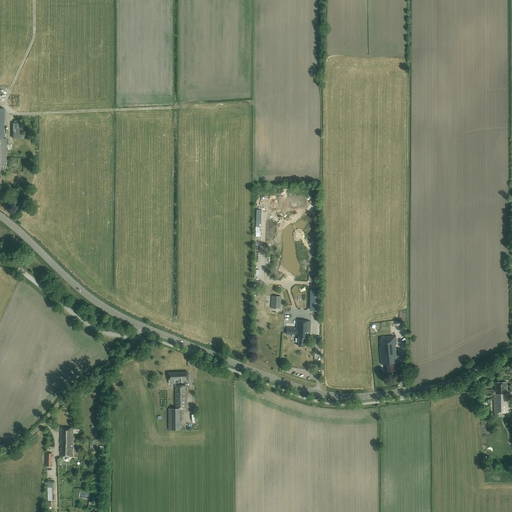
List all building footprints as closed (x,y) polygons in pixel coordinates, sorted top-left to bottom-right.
[(25,122),(14,122),(14,139),(25,139),(25,122)] [(272,296),(271,308),(280,309),(281,297),(272,296)] [(310,339),(311,321),(297,321),(297,328),(286,327),(286,334),(296,335),(296,336),(299,336),(299,339),(296,338),(296,342),(299,342),(298,346),(305,347),(305,339),(310,339)] [(397,358),(398,358),(396,336),(381,337),(382,345),(380,346),(381,365),(385,364),(386,372),(395,371),(395,363),(397,363),(397,358)] [(182,382),(189,382),(188,372),(168,373),(169,384),(175,384),(175,386),(176,409),(168,409),(169,430),(180,430),(180,409),(186,409),(185,386),(181,386),(181,384),(179,384),(179,380),(182,380),(182,382)] [(495,383),(495,390),(486,390),(486,396),(493,396),(493,395),(494,413),(508,413),(508,395),(506,395),(506,383),(495,383)] [(60,428),(60,445),(61,444),(61,448),(60,448),(59,453),(61,453),(61,457),(72,457),(73,428),(60,428)]
